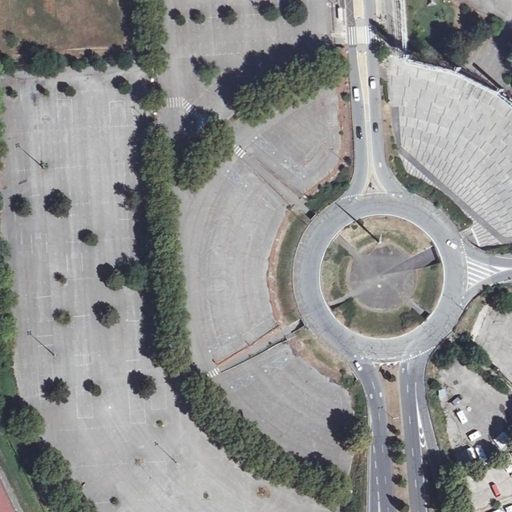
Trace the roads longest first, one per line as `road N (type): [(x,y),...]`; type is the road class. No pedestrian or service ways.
road 1 (secondary): [(348,0),(363,168),(343,214)]
road 2 (secondary): [(412,208),(381,162),(368,0)]
road 3 (unclassified): [(450,511),(413,357)]
road 4 (secondary): [(419,511),(408,390),(413,357)]
road 5 (secondary): [(343,214),(314,250),(310,281),(326,323),(351,342)]
